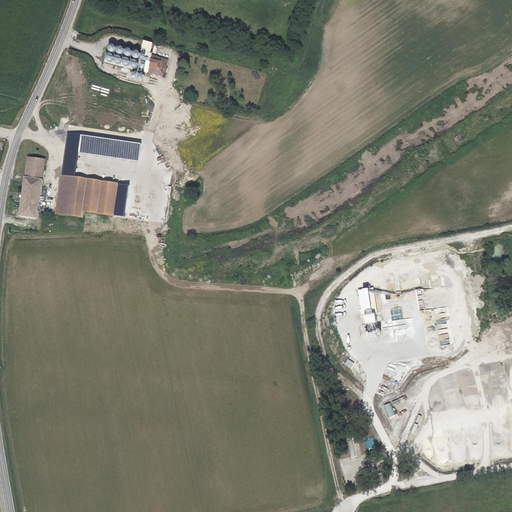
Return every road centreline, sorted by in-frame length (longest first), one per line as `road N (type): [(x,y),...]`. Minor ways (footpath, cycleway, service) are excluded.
road 1 (track): [(511,227),(386,250),(358,264),(322,300),(323,353),(387,448),(390,484)]
road 2 (tertiary): [(0,224),(20,131),(77,0)]
road 3 (track): [(343,511),(373,492),(511,465)]
road 4 (track): [(355,393),(392,446),(447,478)]
